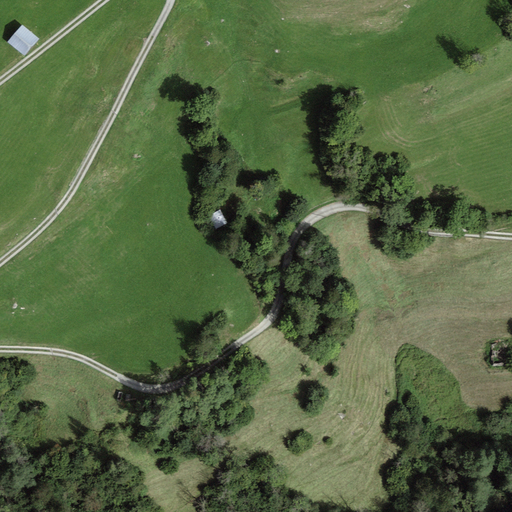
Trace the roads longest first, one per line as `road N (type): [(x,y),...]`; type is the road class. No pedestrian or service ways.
road 1 (unclassified): [(0,348),(75,355),(141,387),(166,388),(261,328),(275,310),(298,232),(329,209),(355,206),(428,229),(511,236)]
road 2 (unclassified): [(170,0),(69,195),(0,262)]
road 3 (unclassified): [(0,80),(104,0)]
